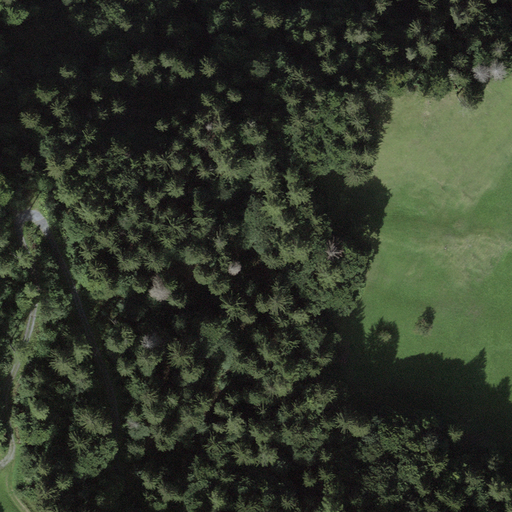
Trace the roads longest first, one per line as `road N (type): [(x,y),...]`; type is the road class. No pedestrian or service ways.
road 1 (track): [(157,511),(126,476),(101,367),(51,242),(30,213),(0,203)]
road 2 (track): [(14,208),(37,299),(8,405),(11,460)]
